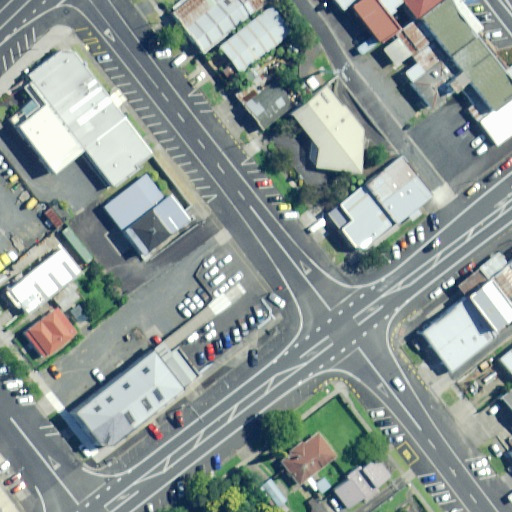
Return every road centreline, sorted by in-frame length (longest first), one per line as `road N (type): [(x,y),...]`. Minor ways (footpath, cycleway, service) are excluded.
road 1 (residential): [(92,0),(345,329)]
road 2 (primary): [(345,329),(103,511)]
road 3 (residential): [(345,329),(484,511)]
road 4 (primary): [(511,205),(345,329)]
road 5 (unclassified): [(0,404),(82,511)]
